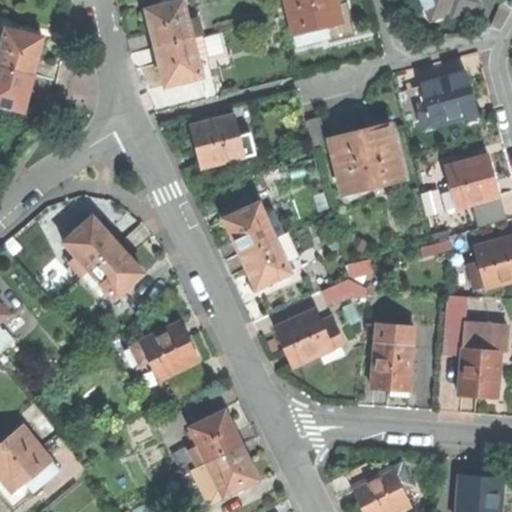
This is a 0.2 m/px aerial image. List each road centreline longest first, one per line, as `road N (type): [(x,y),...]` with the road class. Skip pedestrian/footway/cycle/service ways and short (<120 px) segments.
road 1 (residential): [(277,426),(121,119)]
road 2 (residential): [(511,440),(277,426)]
road 3 (residential): [(497,33),(393,59),(377,0)]
road 4 (residential): [(0,219),(121,119)]
road 5 (residential): [(95,0),(121,119)]
